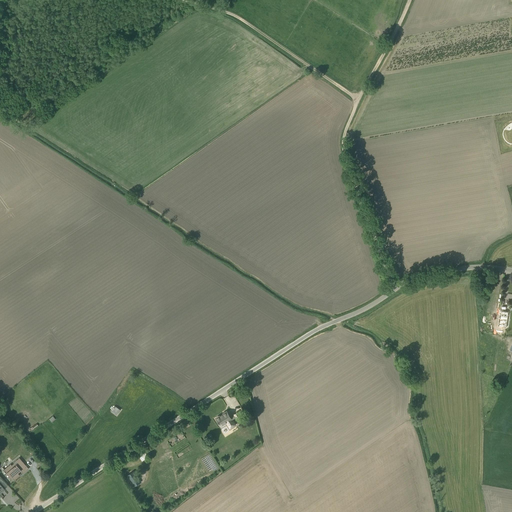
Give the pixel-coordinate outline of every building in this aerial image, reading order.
[(499,311),(497,327),(505,328),(507,313),(499,311)] [(115,406),(111,411),(116,415),(120,410),(115,406)] [(223,414),(216,418),(222,427),(226,424),(230,429),(236,425),(233,420),(232,420),(226,411),(222,413),(223,414)] [(239,411),(233,414),(237,421),(238,421),(239,422),(243,420),(242,418),(243,418),(239,411)] [(28,429),(32,433),(39,427),(35,423),(28,429)] [(146,451),(139,455),(143,460),(149,456),(146,451)] [(4,469),(11,478),(12,477),(13,478),(18,473),(17,472),(20,470),(22,473),(28,468),(19,458),(13,462),(13,463),(11,465),(10,464),(4,469)] [(141,483),(135,473),(133,474),(133,472),(127,475),(134,487),(141,483)]
